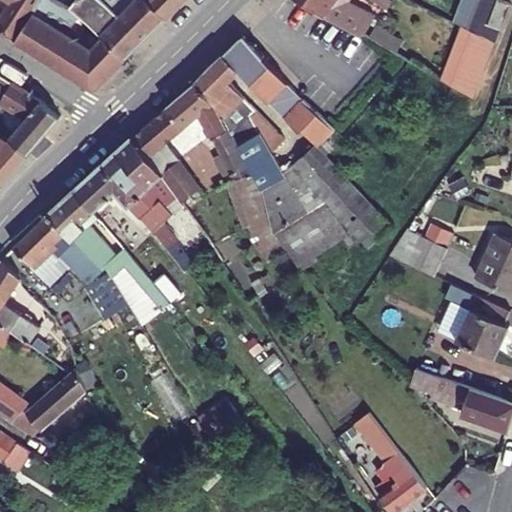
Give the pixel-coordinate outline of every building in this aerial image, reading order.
[(0,8),(0,28),(17,40),(42,0),(11,0),(13,1),(5,12),(0,8)] [(57,0),(42,0),(17,40),(18,41),(93,88),(100,88),(127,59),(73,6),(71,8),(57,0)] [(168,18),(150,0),(136,0),(120,17),(103,0),(78,0),(73,6),(127,59),(141,45),(168,18)] [(150,0),(168,18),(173,13),(186,0),(150,0)] [(311,10),(366,40),(376,21),(349,7),(354,0),(303,0),(312,7),(311,10)] [(362,0),(380,15),(382,17),(388,9),(377,0),(362,0)] [(498,0),(479,0),(469,32),(473,33),(495,42),(500,44),(505,30),(490,24),(498,0)] [(505,30),(511,8),(511,2),(505,0),(498,0),(490,24),(505,30)] [(469,32),(465,30),(447,82),(455,86),(476,97),(495,42),(473,33),(469,32)] [(225,55),(240,71),(299,133),(301,131),(316,148),(338,130),(242,38),(225,55)] [(240,71),(225,55),(200,80),(198,82),(228,135),(258,183),(276,231),(327,203),(371,252),(384,241),(395,253),(404,241),(316,148),(285,173),(253,120),(260,115),(230,81),(240,71)] [(28,153),(31,155),(64,118),(43,101),(16,84),(0,73),(0,98),(29,118),(12,138),(28,153)] [(168,108),(184,129),(201,115),(210,129),(225,154),(218,159),(228,175),(235,170),(243,183),(238,186),(257,242),(276,231),(258,183),(228,135),(198,82),(168,108)] [(134,138),(152,158),(184,129),(168,108),(134,138)] [(0,178),(6,184),(26,161),(31,155),(28,153),(12,138),(0,130),(0,178)] [(155,186),(167,177),(152,158),(134,138),(119,152),(149,188),(141,195),(164,222),(180,208),(176,203),(172,206),(155,186)] [(153,232),(164,222),(141,195),(149,188),(119,152),(110,159),(77,189),(96,212),(113,196),(119,202),(122,198),(140,221),(142,219),(153,232)] [(96,212),(77,189),(50,213),(103,272),(104,271),(130,313),(148,298),(158,311),(171,301),(125,246),(113,257),(89,228),(101,218),(96,212)] [(103,272),(50,213),(3,260),(20,278),(51,250),(86,289),(103,272)] [(511,240),(496,233),(477,278),(511,294),(511,240)] [(419,238),(407,266),(435,277),(447,249),(419,238)] [(0,323),(12,332),(25,341),(37,321),(6,299),(20,278),(3,260),(0,264),(0,323)] [(472,313),(479,297),(456,287),(450,302),(472,313)] [(511,327),(506,325),(511,313),(511,311),(479,297),(472,313),(459,343),(498,359),(511,327)] [(139,326),(158,311),(148,298),(130,313),(139,326)] [(0,343),(7,347),(12,332),(0,323),(0,408),(15,418),(33,408),(30,406),(32,403),(0,381),(0,343)] [(455,416),(507,431),(511,412),(511,401),(410,374),(407,390),(425,395),(424,400),(456,409),(455,416)] [(33,408),(15,418),(43,439),(96,409),(78,382),(33,408)] [(211,411),(197,419),(208,438),(223,428),(211,411)] [(391,511),(396,511),(426,485),(363,416),(331,445),(349,470),(361,458),(348,441),(358,432),(383,461),(374,470),(382,480),(374,487),(381,495),(378,497),(391,511)] [(0,456),(6,461),(19,441),(0,428),(0,456)]
